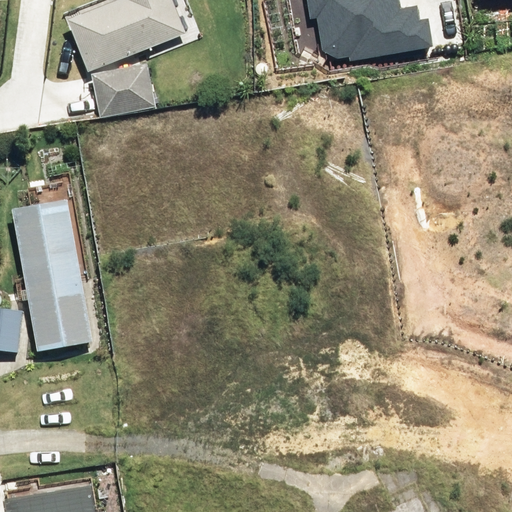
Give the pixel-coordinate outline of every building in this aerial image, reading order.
[(100,0),(60,16),(84,74),(138,53),(140,58),(150,53),(148,50),(183,35),(181,30),(193,25),(183,0),(100,0)] [(404,0),(312,0),(315,14),(319,13),(327,61),(430,44),(423,1),(405,4),(404,0)] [(89,77),(98,121),(155,108),(146,65),(89,77)] [(61,202),(8,212),(34,352),(87,342),(61,202)] [(19,313),(0,311),(0,351),(16,353),(19,313)] [(226,354),(201,352),(199,373),(223,376),(226,354)] [(231,377),(223,400),(262,413),(270,390),(231,377)] [(264,416),(239,415),(238,433),(263,434),(264,416)] [(1,504),(2,511),(91,511),(88,490),(1,504)]
